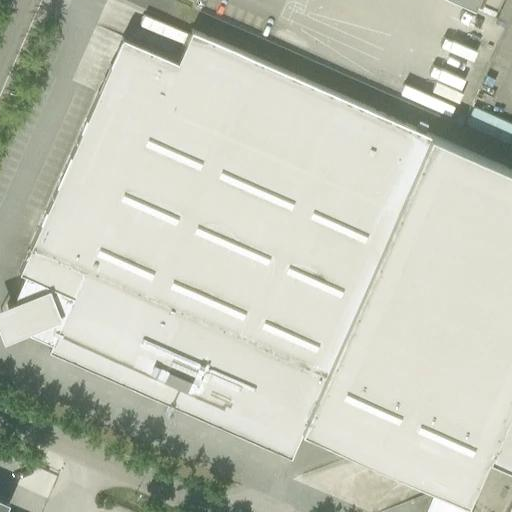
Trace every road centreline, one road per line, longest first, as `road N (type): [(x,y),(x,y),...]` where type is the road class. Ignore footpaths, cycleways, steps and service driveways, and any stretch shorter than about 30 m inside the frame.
road 1 (unclassified): [(211,511),(0,418)]
road 2 (unknown): [(282,0),(393,54)]
